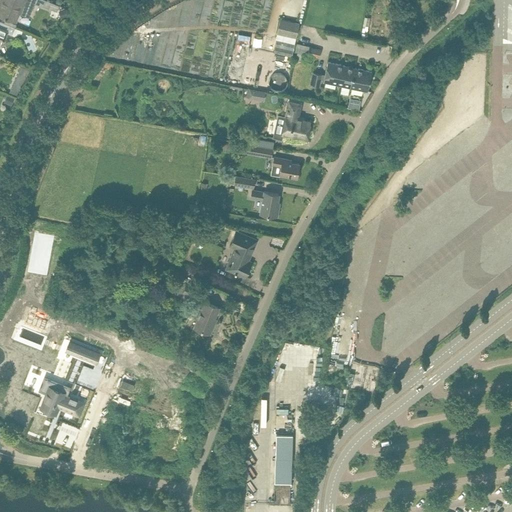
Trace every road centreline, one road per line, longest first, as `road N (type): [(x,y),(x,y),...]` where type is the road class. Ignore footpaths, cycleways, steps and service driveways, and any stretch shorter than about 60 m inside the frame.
road 1 (unclassified): [(189,490),(291,245),(410,51)]
road 2 (secondary): [(136,0),(92,34),(61,75),(0,222)]
road 3 (unclassified): [(189,490),(15,457)]
